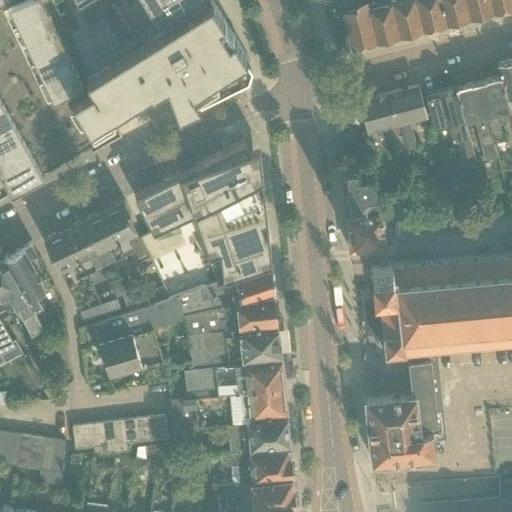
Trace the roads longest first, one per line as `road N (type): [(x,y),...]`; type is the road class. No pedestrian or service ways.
road 1 (tertiary): [(336,500),(295,90)]
road 2 (residential): [(295,90),(0,234)]
road 3 (residential): [(295,90),(511,31)]
